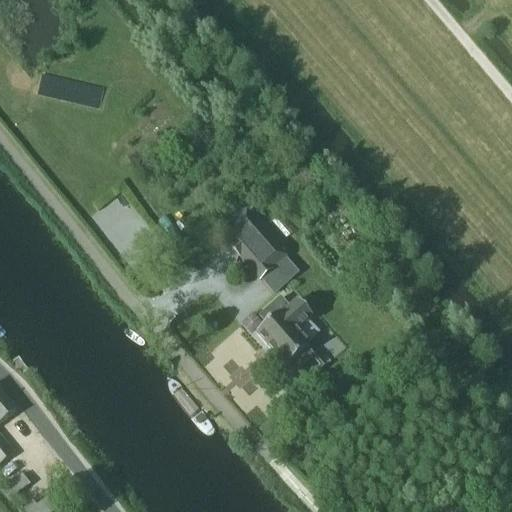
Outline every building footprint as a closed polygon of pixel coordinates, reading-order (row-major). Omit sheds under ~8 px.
[(220,236),(260,282),(287,259),(246,213),(220,236)] [(280,300),(259,318),(266,326),(256,335),(285,368),(290,365),(296,372),(311,359),(304,351),(309,348),(295,333),(312,318),(297,301),(288,309),(280,300)] [(0,425),(16,413),(4,398),(0,400),(0,466),(14,455),(0,437),(0,425)] [(2,491),(11,501),(29,487),(21,476),(2,491)] [(40,511),(33,503),(23,511),(40,511)]
